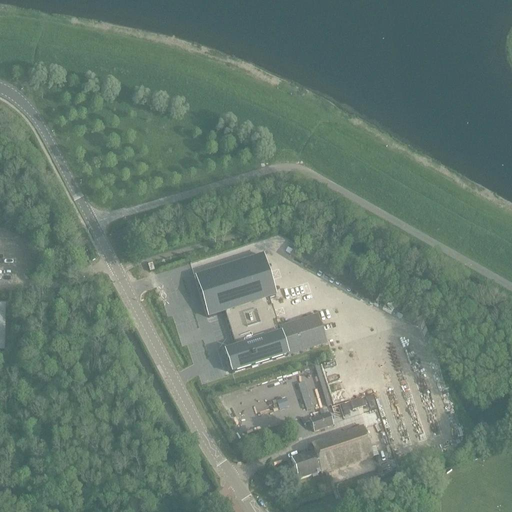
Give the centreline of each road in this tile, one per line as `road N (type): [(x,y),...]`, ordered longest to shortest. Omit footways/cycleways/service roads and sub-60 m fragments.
road 1 (unclassified): [(511,285),(296,168),(91,222)]
road 2 (unclassified): [(255,511),(116,269)]
road 3 (unclassified): [(0,87),(36,115),(91,222)]
